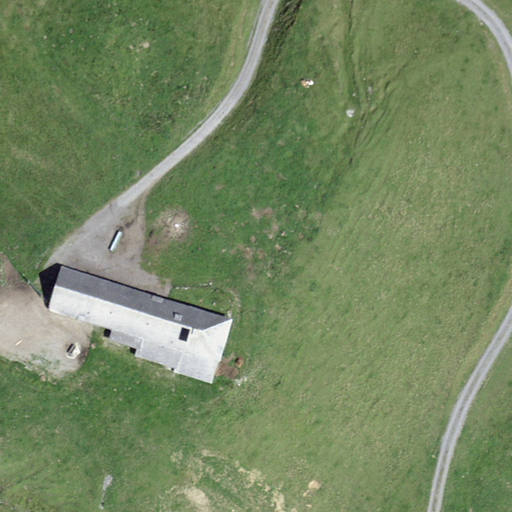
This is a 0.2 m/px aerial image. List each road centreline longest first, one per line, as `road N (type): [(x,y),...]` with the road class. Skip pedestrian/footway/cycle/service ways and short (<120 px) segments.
road 1 (track): [(268,0),(235,92),(72,242)]
road 2 (track): [(429,511),(453,416),(511,312)]
